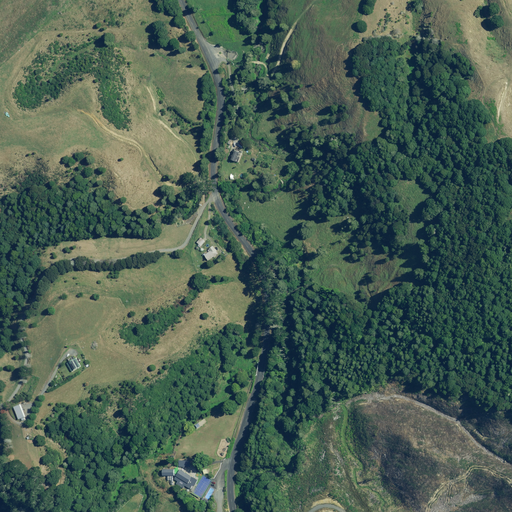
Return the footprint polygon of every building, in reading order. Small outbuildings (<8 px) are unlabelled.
[(241,158),(245,147),(240,146),(239,150),(236,149),(235,152),(233,152),(230,159),(239,162),(241,158)] [(206,241),(201,237),(197,242),(202,246),(206,241)] [(205,255),(209,260),(215,257),(218,256),(217,255),(219,254),(214,246),(210,249),(212,251),(205,255)] [(82,366),(77,358),(68,363),(73,372),(82,366)] [(26,417),(22,405),(15,407),(20,419),(26,417)] [(175,479),(190,490),(198,479),(193,475),(192,477),(181,470),(175,479)]
